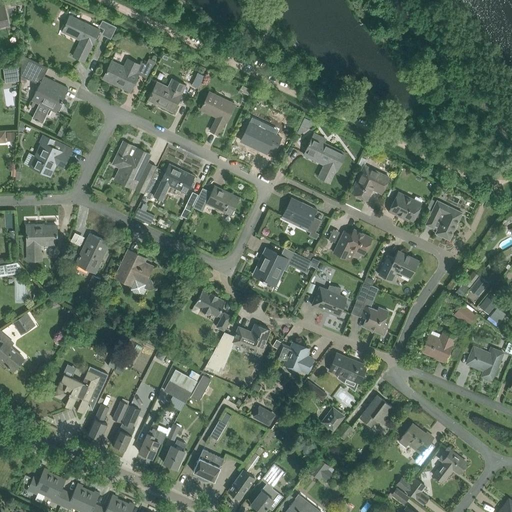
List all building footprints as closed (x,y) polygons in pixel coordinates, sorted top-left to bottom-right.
[(84,61),(88,52),(92,44),(99,30),(70,15),(62,32),(63,30),(81,39),(73,56),(84,61)] [(242,39),(239,46),(250,49),(250,48),(255,49),(257,44),(252,43),(252,42),(242,39)] [(22,55),(21,76),(39,84),(32,100),(40,104),(34,119),(44,124),(50,109),(56,112),(58,110),(60,111),(62,105),(60,104),(66,93),(59,90),(62,85),(44,76),(48,67),(22,55)] [(146,64),(152,67),(153,67),(156,61),(149,58),(146,64)] [(130,91),(141,65),(127,59),(123,67),(112,61),(105,77),(119,83),(118,85),(130,91)] [(17,67),(4,68),(5,82),(19,80),(17,67)] [(173,112),(177,103),(186,85),(174,80),(170,89),(156,82),(147,100),(173,112)] [(250,96),(251,92),(241,87),(238,92),(241,94),(242,92),(250,96)] [(218,134),(223,125),(225,120),(226,121),(234,104),(209,92),(204,102),(204,101),(203,103),(204,103),(201,109),(202,107),(217,115),(210,130),(218,134)] [(305,117),(301,124),(308,127),(315,122),(305,117)] [(274,150),(279,141),(280,137),(249,123),(241,140),(266,152),(268,147),(274,150)] [(14,131),(6,132),(7,141),(15,141),(14,131)] [(304,154),(305,153),(325,163),(318,177),(329,182),(335,170),(337,170),(345,153),(324,143),(326,139),(314,133),(304,154)] [(36,155),(30,166),(51,176),(56,164),(63,167),(69,155),(73,147),(55,138),(54,140),(43,135),(39,142),(41,143),(36,155)] [(123,142),(124,142),(114,163),(127,169),(120,182),(133,188),(149,154),(137,148),(136,149),(131,147),(132,145),(123,141),(123,142)] [(361,156),(357,164),(363,167),(364,165),(367,159),(361,156)] [(161,181),(154,196),(162,200),(165,194),(169,185),(186,193),(195,176),(169,163),(161,181)] [(386,184),(389,177),(364,165),(363,167),(351,192),(357,195),(357,198),(360,199),(362,198),(367,200),(372,189),(381,193),(386,184)] [(201,190),(193,207),(202,211),(206,203),(231,215),(240,197),(214,185),(210,194),(201,190)] [(393,190),(390,188),(387,196),(392,199),(395,191),(393,190)] [(192,192),(187,203),(192,205),(198,195),(192,192)] [(421,203),(398,192),(389,211),(399,216),(400,214),(413,220),(415,217),(421,220),(424,214),(418,211),(421,203)] [(290,220),(308,229),(317,210),(291,197),(281,218),(289,222),(290,220)] [(431,199),(426,208),(430,210),(435,200),(431,199)] [(462,213),(453,209),(437,200),(425,224),(433,228),(435,226),(438,227),(435,233),(449,240),(462,213)] [(139,207),(135,216),(142,220),(146,211),(146,210),(141,208),(139,207)] [(184,208),(181,216),(186,218),(190,211),(184,208)] [(26,225),(27,236),(27,244),(28,244),(28,260),(41,260),(41,252),(39,252),(38,244),(54,243),(54,236),(57,236),(57,225),(35,226),(35,225),(26,225)] [(330,238),(336,241),(342,230),(336,227),(330,238)] [(367,247),(372,238),(353,229),(351,234),(344,231),(340,240),(334,252),(345,258),(350,247),(364,254),(367,247)] [(72,240),(82,245),(86,236),(77,231),(72,240)] [(94,273),(105,251),(109,242),(90,233),(75,264),(94,273)] [(318,246),(313,256),(318,259),(320,255),(323,249),(318,246)] [(266,248),(253,274),(263,279),(262,280),(271,284),(275,276),(278,278),(283,268),(286,269),(290,262),(305,270),(310,259),(284,247),(280,255),(266,248)] [(151,280),(147,278),(153,266),(144,262),(146,258),(128,249),(114,278),(132,286),(130,289),(141,294),(144,287),(149,289),(154,288),(151,280)] [(388,255),(384,264),(378,274),(382,276),(391,280),(387,278),(391,269),(410,278),(419,260),(397,250),(394,258),(388,255)] [(311,260),(309,265),(316,268),(319,260),(313,257),(311,260)] [(17,261),(6,263),(8,274),(17,273),(23,268),(17,261)] [(464,282),(470,287),(479,276),(473,271),(464,282)] [(470,287),(469,289),(478,296),(489,282),(480,275),(479,276),(470,287)] [(366,277),(364,282),(372,285),(374,280),(366,277)] [(364,282),(356,301),(363,304),(371,285),(364,282)] [(89,283),(85,291),(94,295),(98,287),(95,286),(89,283)] [(346,298),(340,295),(341,288),(338,287),(329,285),(328,290),(319,286),(312,305),(324,310),(325,309),(330,312),(339,316),(346,298)] [(210,293),(202,289),(194,304),(202,308),(201,310),(209,314),(209,312),(217,316),(217,315),(221,317),(216,326),(224,330),(231,316),(220,310),(225,301),(217,297),(218,295),(210,291),(210,293)] [(489,293),(479,307),(488,314),(499,301),(489,293)] [(443,298),(442,300),(444,304),(448,302),(452,299),(448,295),(443,298)] [(379,306),(377,310),(365,305),(361,315),(366,318),(362,326),(384,335),(388,325),(384,323),(386,316),(389,311),(379,306)] [(476,315),(470,311),(462,305),(458,310),(462,313),(459,318),(469,325),(476,315)] [(497,307),(490,316),(498,323),(505,314),(497,307)] [(25,314),(13,322),(17,328),(24,323),(28,329),(33,326),(25,314)] [(264,343),(270,330),(255,324),(251,332),(238,326),(232,341),(250,349),(249,350),(261,355),(266,344),(264,343)] [(430,335),(429,334),(422,351),(446,361),(452,345),(455,336),(443,331),(442,335),(432,331),(430,335)] [(115,332),(113,341),(125,343),(127,334),(115,332)] [(145,341),(158,348),(162,340),(149,334),(145,341)] [(0,345),(0,360),(13,371),(19,363),(25,357),(11,346),(12,345),(6,339),(0,345)] [(308,372),(313,358),(306,355),(309,348),(293,342),(291,347),(282,344),(277,357),(285,360),(284,364),(299,370),(300,369),(308,372)] [(473,346),(470,354),(466,363),(484,370),(481,376),(492,380),(503,352),(491,347),(489,353),(473,346)] [(336,353),(332,362),(329,370),(359,382),(366,366),(336,353)] [(114,354),(108,365),(113,368),(119,356),(114,354)] [(114,372),(121,375),(124,368),(121,366),(123,363),(119,361),(114,372)] [(64,374),(58,386),(54,395),(66,401),(65,405),(71,408),(76,398),(81,400),(77,410),(83,413),(88,403),(90,404),(92,410),(108,374),(90,366),(82,382),(64,374)] [(176,370),(164,390),(185,401),(200,375),(192,370),(188,377),(176,370)] [(211,379),(203,375),(191,396),(199,401),(211,379)] [(303,387),(315,396),(321,389),(308,380),(303,387)] [(256,383),(253,389),(259,392),(261,386),(256,383)] [(384,425),(390,417),(396,409),(384,400),(385,400),(377,394),(359,417),(371,427),(377,420),(384,425)] [(122,401),(121,401),(113,418),(120,421),(128,404),(129,402),(123,399),(122,401)] [(95,418),(94,418),(88,433),(100,439),(107,424),(102,421),(108,407),(101,404),(95,418)] [(130,405),(125,415),(119,429),(112,444),(125,450),(135,429),(131,427),(140,409),(130,405)] [(252,417),(269,426),(275,414),(259,405),(252,417)] [(333,408),(322,421),(333,429),(343,416),(333,408)] [(219,420),(210,436),(217,440),(227,424),(219,420)] [(343,439),(352,428),(346,423),(337,434),(343,439)] [(406,447),(409,443),(420,452),(414,460),(420,465),(434,446),(429,442),(433,437),(426,432),(425,433),(412,423),(401,438),(402,438),(399,442),(406,447)] [(184,428),(174,424),(168,437),(174,439),(176,433),(181,435),(184,428)] [(162,444),(165,435),(166,434),(166,433),(168,429),(159,425),(157,429),(153,427),(152,429),(150,429),(146,436),(139,452),(152,457),(159,442),(162,444)] [(172,445),(168,453),(164,463),(177,468),(184,451),(183,450),(186,444),(177,439),(174,446),(172,445)] [(260,446),(248,462),(254,467),(261,457),(260,456),(265,449),(260,446)] [(434,475),(442,482),(447,476),(446,475),(452,467),(459,473),(466,462),(447,448),(441,456),(444,458),(443,461),(444,462),(434,475)] [(207,479),(209,479),(214,481),(224,458),(203,449),(193,471),(197,473),(197,474),(198,476),(199,477),(200,478),(202,479),(204,479),(206,479),(207,479)] [(319,457),(308,470),(320,479),(322,477),(327,481),(328,480),(332,474),(333,473),(331,472),(333,469),(330,467),(330,466),(319,457)] [(287,474),(274,464),(271,468),(283,478),(287,474)] [(35,490),(46,495),(55,475),(46,471),(47,469),(44,468),(39,478),(33,476),(27,489),(34,492),(35,490)] [(244,469),(227,491),(229,492),(229,494),(231,496),(233,495),(239,499),(255,477),(244,469)] [(63,478),(55,475),(46,495),(56,499),(55,502),(61,504),(67,491),(61,489),(66,478),(63,476),(63,478)] [(396,484),(404,491),(410,483),(402,477),(396,484)] [(415,478),(410,483),(405,490),(424,504),(428,497),(421,491),(425,486),(415,478)] [(67,491),(61,504),(67,507),(68,505),(79,510),(88,489),(79,486),(80,484),(77,483),(72,494),(67,491)] [(262,491),(251,504),(262,511),(267,506),(272,510),(283,496),(266,483),(261,490),(262,491)] [(404,503),(408,497),(396,488),(392,494),(404,503)] [(96,493),(88,489),(79,510),(83,511),(97,511),(100,506),(95,504),(100,493),(97,492),(96,493)] [(106,509),(100,506),(97,511),(118,511),(123,501),(114,497),(115,495),(112,494),(106,509)] [(295,499),(284,511),(313,511),(316,508),(307,501),(304,505),(295,498),(295,499)] [(511,511),(511,500),(509,498),(505,503),(506,504),(504,507),(502,506),(497,511),(511,511)] [(131,505),(123,501),(118,511),(131,511),(135,504),(132,503),(131,505)]
